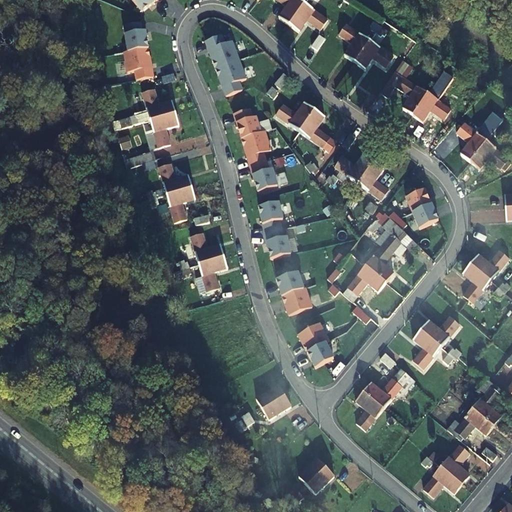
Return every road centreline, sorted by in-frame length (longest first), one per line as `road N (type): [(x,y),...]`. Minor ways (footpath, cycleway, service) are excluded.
road 1 (residential): [(319,414),(260,309),(215,133),(183,53),(186,24),(211,9),(239,19),(340,106),(438,172),(461,223),(441,266)]
road 2 (residential): [(441,266),(319,414)]
road 3 (residential): [(319,414),(423,511)]
road 4 (secondary): [(0,429),(99,511)]
